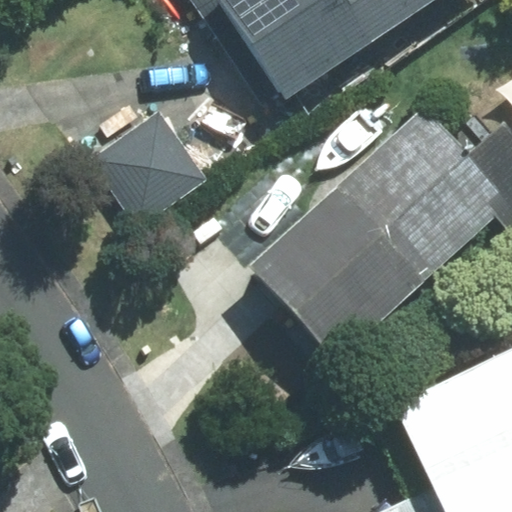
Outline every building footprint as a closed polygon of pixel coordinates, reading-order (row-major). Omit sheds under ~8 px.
[(191,0),(203,16),(222,4),(285,98),(432,0),(191,0)] [(424,108),(258,268),(338,357),(496,214),(511,231),(511,139),(501,126),(471,156),(424,108)] [(204,178),(157,111),(91,156),(138,224),(204,178)] [(511,511),(511,347),(396,403),(436,487),(448,511),(511,511)] [(448,511),(436,487),(381,511),(448,511)]
